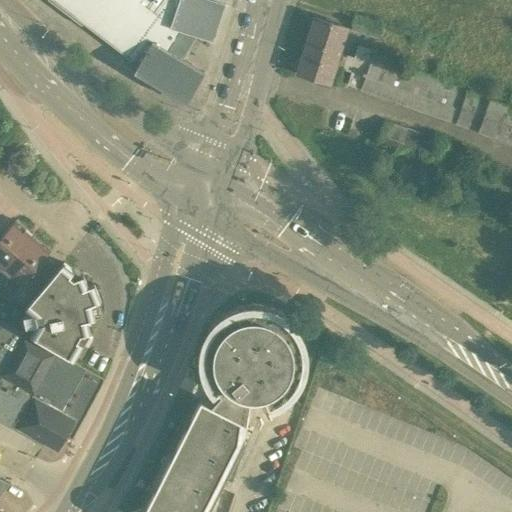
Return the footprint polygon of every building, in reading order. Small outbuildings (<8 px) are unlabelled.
[(47,0),(48,0),(80,24),(80,25),(81,26),(82,23),(131,61),(133,58),(139,62),(133,72),(185,103),(204,72),(183,59),(197,36),(212,41),(224,5),(207,0),(47,0)] [(355,15),(350,30),(377,39),(382,24),(355,15)] [(314,18),(305,46),(369,66),(373,56),(374,51),(359,47),(355,58),(339,53),(347,28),(314,18)] [(361,88),(369,66),(305,46),(297,73),(330,83),(335,67),(352,73),(348,85),(361,88)] [(511,107),(436,79),(373,56),(369,66),(361,88),(511,143),(511,107)] [(408,129),(385,121),(378,142),(424,159),(428,147),(417,143),(419,136),(407,132),(408,129)] [(0,269),(2,271),(32,235),(14,220),(0,237),(0,269)] [(50,251),(32,235),(2,271),(18,285),(10,295),(22,304),(42,280),(32,272),(50,251)] [(72,359),(81,343),(80,342),(85,333),(89,332),(86,319),(94,318),(90,303),(99,299),(93,283),(87,286),(82,274),(73,278),(69,275),(73,270),(65,264),(63,262),(26,306),(28,308),(22,316),(25,327),(37,325),(31,335),(72,359)] [(213,390),(214,392),(216,393),(217,392),(220,395),(215,400),(211,404),(200,399),(144,508),(142,507),(140,507),(137,508),(135,508),(134,509),(133,509),(131,511),(129,511),(201,511),(237,441),(240,420),(246,423),(250,398),(251,393),(252,391),(254,389),(256,389),(258,390),(259,392),(261,398),(267,396),(270,403),(269,403),(270,405),(274,403),(278,401),(283,398),(286,396),(288,393),(290,391),(292,389),(294,386),(296,383),(297,381),(299,377),(300,374),(301,371),(302,368),(302,364),(303,361),(303,358),(303,355),(302,351),(302,348),(301,344),(300,342),(298,337),(297,335),(295,331),(294,329),(292,327),(291,325),(288,322),(284,319),(280,316),(277,314),(274,313),(272,312),(268,310),(263,309),(261,309),(257,308),(251,308),(245,308),(241,309),(236,311),(232,312),(230,313),(226,316),(223,318),(221,320),(217,323),(214,326),(213,328),(210,333),(208,336),(207,338),(206,341),(205,343),(204,346),(203,349),(203,351),(203,355),(203,357),(203,360),(203,362),(203,366),(204,371),(205,375),(206,377),(208,382),(210,386),(213,390)] [(81,368),(25,337),(25,336),(0,322),(0,376),(2,377),(0,379),(0,419),(36,439),(55,450),(57,451),(74,421),(60,413),(84,370),(81,368)] [(0,498),(11,485),(0,479),(0,511),(4,511),(0,508),(0,498)]
